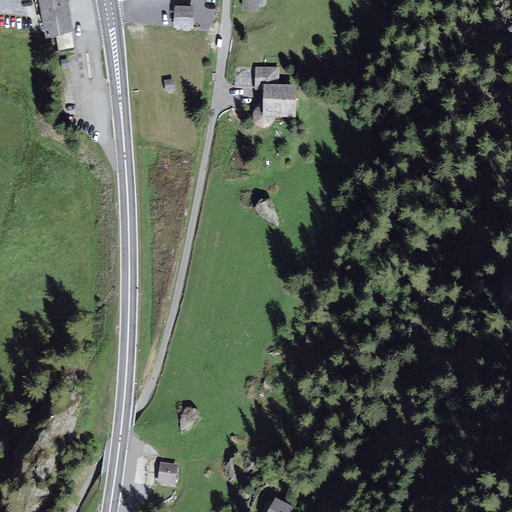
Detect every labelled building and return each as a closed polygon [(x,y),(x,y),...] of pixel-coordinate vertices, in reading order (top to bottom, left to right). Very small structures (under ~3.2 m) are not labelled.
[(49,33),(57,32),(71,29),(73,29),(67,0),(37,0),(39,9),(45,8),(49,33)] [(193,6),(176,5),(175,25),(192,26),(193,6)] [(60,49),(74,47),(71,29),(57,32),(60,49)] [(274,117),(273,116),(295,116),(295,87),(278,87),(278,69),(257,69),(257,89),(265,89),(265,95),(265,108),(262,108),(260,108),(258,110),(256,112),(255,114),(254,117),(255,120),(256,122),(258,124),(260,126),(263,127),(265,126),(268,126),(270,124),(272,122),(273,120),(274,117)] [(174,89),(172,80),(165,81),(167,91),(174,89)] [(176,465),(161,464),(160,476),(159,481),(174,483),(176,465)] [(290,511),(292,509),(276,500),(269,511),(290,511)]
